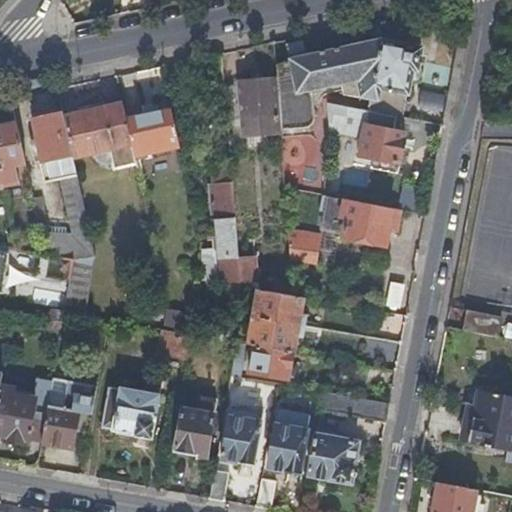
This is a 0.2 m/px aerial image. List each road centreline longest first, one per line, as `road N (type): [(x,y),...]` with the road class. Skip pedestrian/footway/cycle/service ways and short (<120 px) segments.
road 1 (residential): [(485,0),(385,511)]
road 2 (unclassified): [(5,64),(316,0)]
road 3 (residential): [(0,477),(193,511)]
